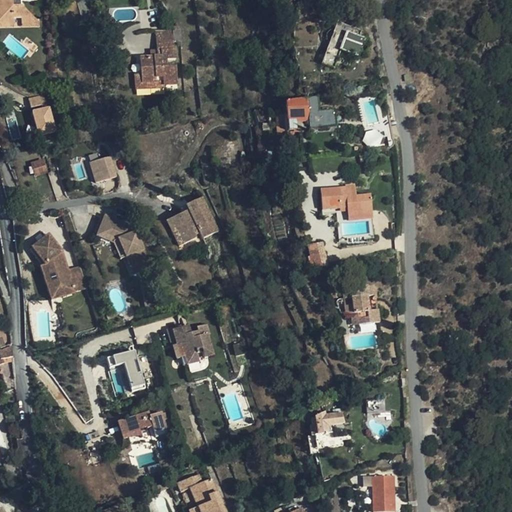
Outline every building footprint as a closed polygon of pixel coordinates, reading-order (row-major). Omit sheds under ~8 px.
[(31,23),(30,12),(22,5),(13,6),(12,0),(0,0),(0,23),(14,22),(13,19),(21,19),(21,23),(31,23)] [(43,25),(30,12),(31,23),(21,23),(22,27),(43,25)] [(359,37),(361,33),(337,23),(322,64),(333,69),(336,64),(348,69),(353,56),(358,58),(360,53),(365,54),(369,44),(364,42),(365,40),(359,37)] [(172,41),(154,42),(154,51),(159,51),(159,55),(149,56),(137,57),(138,81),(153,80),(153,76),(163,75),(163,84),(175,84),(173,66),(165,66),(164,60),(173,59),(172,41)] [(154,51),(154,42),(148,42),(149,56),(159,55),(159,51),(154,51)] [(28,99),(31,109),(44,105),(41,95),(28,99)] [(286,104),(287,115),(288,131),(300,130),(298,120),(308,119),(309,121),(318,120),(316,98),(286,104)] [(49,105),(31,110),(39,135),(56,130),(49,105)] [(288,131),(287,115),(280,115),(281,135),(289,134),(288,131)] [(367,154),(359,156),(360,163),(367,163),(367,154)] [(88,162),(95,183),(118,176),(111,155),(88,162)] [(30,162),(35,176),(48,172),(44,158),(30,162)] [(347,209),(347,213),(348,222),(371,219),(369,196),(355,197),(354,187),(320,191),(322,211),(339,209),(347,209)] [(209,194),(193,202),(195,206),(190,209),(173,217),(177,227),(183,225),(192,242),(203,237),(201,235),(207,232),(209,235),(225,228),(209,194)] [(106,216),(103,215),(94,235),(113,243),(121,261),(127,258),(119,240),(100,232),(106,216)] [(123,223),(106,216),(100,232),(119,240),(127,258),(134,277),(152,269),(134,226),(127,228),(125,222),(123,223)] [(127,228),(134,226),(131,220),(125,222),(127,228)] [(186,245),(192,242),(183,225),(177,227),(186,245)] [(72,286),(68,271),(67,269),(63,271),(62,266),(65,265),(59,247),(42,235),(29,253),(47,265),(44,266),(53,292),(72,286)] [(310,258),(324,254),(322,244),(307,247),(310,258)] [(51,301),(75,293),(72,286),(53,292),(44,266),(47,265),(29,253),(27,256),(42,265),(40,268),(51,301)] [(86,290),(79,267),(68,271),(72,286),(75,293),(86,290)] [(356,311),(356,323),(378,322),(378,311),(367,311),(367,295),(376,295),(375,285),(344,286),(344,294),(352,294),(353,302),(345,302),(344,311),(349,311),(356,311)] [(188,344),(191,357),(194,365),(209,361),(207,353),(214,351),(216,357),(224,355),(218,333),(221,332),(218,323),(207,326),(208,330),(201,332),(194,333),(191,326),(190,324),(177,327),(180,342),(187,340),(188,344)] [(194,333),(201,332),(199,324),(191,326),(194,333)] [(187,358),(191,357),(188,344),(183,345),(187,358)] [(12,361),(11,347),(0,352),(2,356),(4,362),(12,361)] [(110,367),(125,363),(132,391),(146,388),(136,349),(107,356),(110,367)] [(141,413),(148,430),(155,428),(157,436),(169,433),(167,420),(170,419),(168,412),(153,415),(151,410),(141,413)] [(321,435),(323,449),(341,446),(339,437),(331,439),(329,426),(344,424),(341,415),(329,417),(328,411),(310,420),(311,427),(309,427),(310,437),(313,436),(321,435)] [(141,431),(148,430),(141,413),(121,417),(125,439),(130,438),(129,434),(141,431)] [(316,450),(323,449),(321,435),(313,436),(316,450)] [(225,511),(221,502),(216,492),(211,478),(200,482),(197,474),(176,483),(180,491),(189,488),(197,507),(199,511),(225,511)] [(368,511),(390,511),(390,478),(368,478),(368,511)] [(158,492),(168,487),(165,481),(155,486),(158,492)] [(221,502),(227,499),(229,499),(224,488),(223,489),(216,492),(221,502)]
